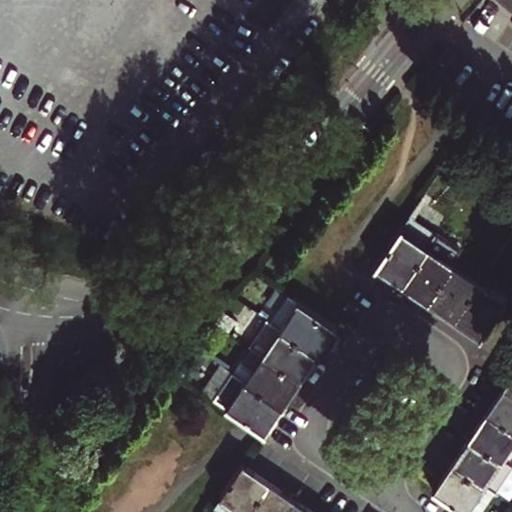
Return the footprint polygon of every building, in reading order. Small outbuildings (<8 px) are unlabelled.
[(511,0),(493,0),(511,15),(511,0)] [(376,263),(403,281),(436,233),(408,215),(376,263)] [(403,281),(428,298),(453,262),(461,250),(436,233),(403,281)] [(428,298),(455,316),(479,280),(453,262),(428,298)] [(455,316),(481,334),(506,298),(479,280),(455,316)] [(316,351),(334,324),(297,299),(297,300),(288,294),(270,321),(316,351)] [(298,378),(316,351),(270,321),(264,316),(246,343),(298,378)] [(281,403),(298,378),(246,343),(238,355),(252,365),(244,378),(281,403)] [(262,430),(281,403),(244,378),(230,369),(211,396),(262,430)] [(511,370),(503,383),(511,389),(511,370)] [(511,389),(503,383),(486,409),(511,427),(511,389)] [(511,427),(486,409),(468,435),(511,465),(511,427)] [(511,465),(468,435),(451,461),(490,488),(500,495),(511,477),(511,465)] [(451,461),(433,488),(465,511),(474,498),(480,501),(490,488),(451,461)] [(266,481),(240,463),(215,501),(230,511),(245,511),(246,511),(266,481)] [(283,511),(292,498),(266,481),(246,511),(283,511)] [(312,511),(292,498),(283,511),(312,511)] [(474,498),(465,511),(467,511),(482,511),(487,506),(480,501),(474,498)]
